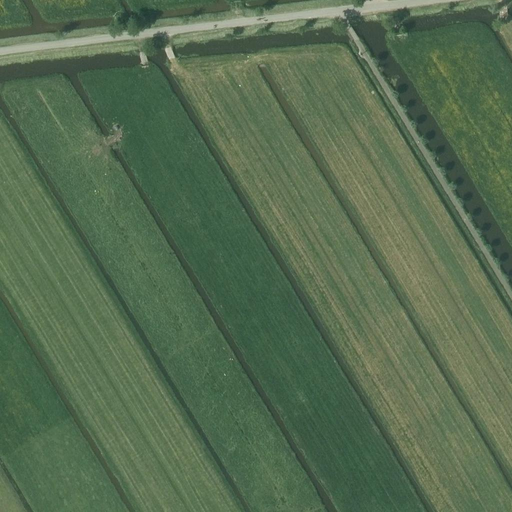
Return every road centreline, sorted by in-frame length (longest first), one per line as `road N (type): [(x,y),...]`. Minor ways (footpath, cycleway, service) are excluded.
road 1 (unclassified): [(0,51),(341,10)]
road 2 (unclassified): [(511,302),(341,10)]
